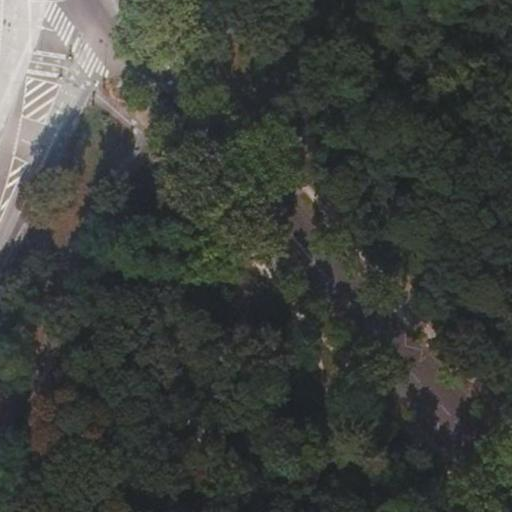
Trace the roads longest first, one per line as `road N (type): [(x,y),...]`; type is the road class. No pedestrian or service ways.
road 1 (secondary): [(511,460),(280,217),(114,14)]
road 2 (track): [(150,140),(111,192),(69,274),(43,355),(26,511)]
road 3 (unknown): [(167,511),(280,217)]
road 4 (unknown): [(362,0),(280,217)]
road 5 (track): [(355,511),(303,314)]
road 6 (unclassified): [(38,163),(114,14)]
